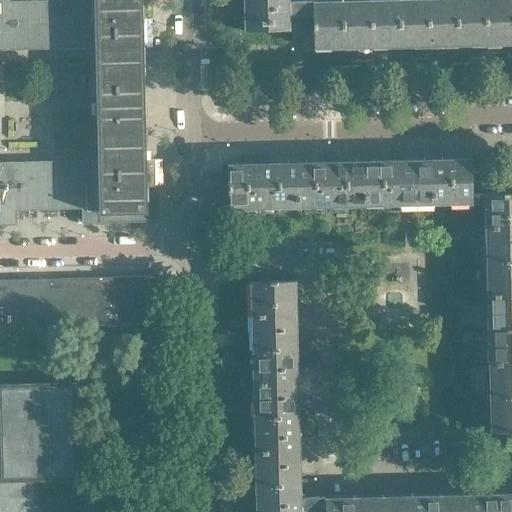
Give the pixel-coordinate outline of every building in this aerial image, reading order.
[(155,186),(154,159),(145,159),(142,46),(151,46),(151,18),(142,18),(141,0),(63,0),(11,1),(10,0),(0,0),(0,225),(16,225),(16,210),(82,209),(82,223),(147,222),(146,186),(155,186)] [(289,23),(289,16),(289,2),(288,0),(242,0),(243,25),(289,23)] [(511,44),(511,1),(312,6),(312,1),(289,2),(289,16),(312,15),(313,49),(511,44)] [(472,204),(470,158),(432,159),(433,204),(472,204)] [(433,204),(432,159),(364,160),(365,206),(433,204)] [(365,206),(364,160),(296,162),(297,208),(365,206)] [(297,208),(296,162),(227,163),(228,209),(297,208)] [(511,192),(483,193),(484,227),(511,226),(511,192)] [(511,294),(511,226),(484,227),(486,295),(511,294)] [(156,324),(155,276),(55,278),(56,326),(156,324)] [(0,327),(56,326),(55,278),(0,279),(0,327)] [(296,306),(296,296),(295,280),(249,281),(250,315),(296,314),(296,313),(300,313),(300,305),(296,306)] [(511,362),(511,294),(486,295),(488,363),(511,362)] [(298,382),(297,343),(296,314),(250,315),(252,383),(298,382)] [(511,431),(511,362),(488,363),(489,432),(511,431)] [(300,450),(299,411),(298,382),(252,383),(254,451),(300,450)] [(72,474),(70,387),(1,389),(2,434),(0,433),(0,511),(34,511),(34,475),(72,474)] [(301,497),(300,479),(300,450),(254,451),(255,511),(301,511),(301,497)] [(511,511),(511,497),(324,502),(324,497),(301,497),(301,511),(324,511),(511,511)]
